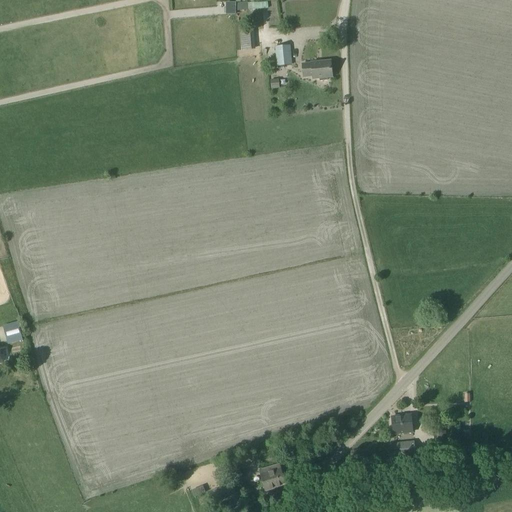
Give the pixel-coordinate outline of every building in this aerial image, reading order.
[(241,51),(245,51),(255,50),(253,34),(240,35),(241,51)] [(292,66),(290,46),(275,47),(277,67),(292,66)] [(330,62),(311,63),(301,65),(302,78),(313,77),(313,79),(319,79),(319,82),(327,81),(326,78),(332,78),(330,62)] [(278,81),(270,81),(271,89),(279,89),(278,81)] [(17,324),(3,328),(8,344),(21,340),(17,324)] [(393,435),(412,433),(411,416),(391,417),(393,435)] [(395,457),(414,455),(413,443),(394,445),(395,457)] [(486,446),(471,447),(472,457),(487,455),(486,446)] [(259,470),(262,482),(259,483),(260,485),(258,486),(259,488),(264,487),(265,491),(285,486),(280,469),(271,472),(269,467),(259,470)] [(208,505),(235,493),(231,483),(204,495),(208,505)]
